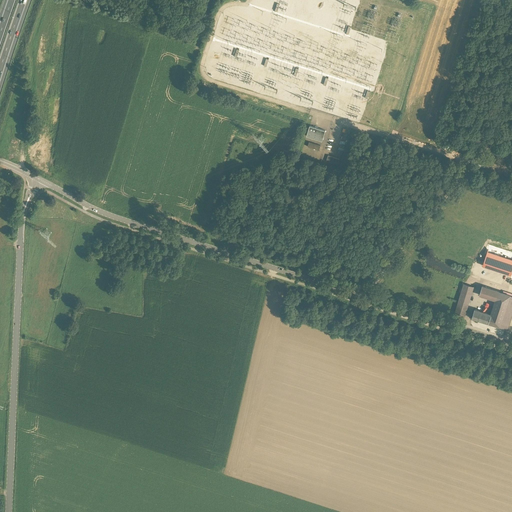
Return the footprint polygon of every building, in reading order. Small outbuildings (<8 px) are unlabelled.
[(322,141),(325,131),(310,126),(306,136),(322,141)] [(320,146),(309,142),(307,147),(319,150),(320,146)] [(339,159),(322,154),(320,160),(338,165),(339,159)] [(511,259),(489,251),(486,261),(511,269),(511,259)] [(463,284),(454,313),(465,316),(474,287),(463,284)] [(472,318),(506,329),(507,325),(501,324),(510,296),(481,286),(478,295),(495,300),(492,309),(489,308),(488,314),(474,310),(472,318)]
